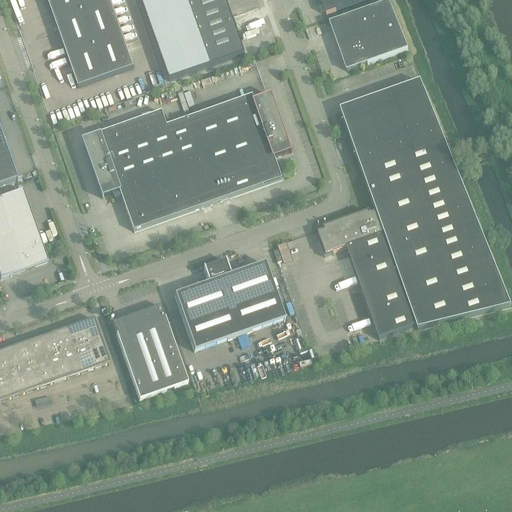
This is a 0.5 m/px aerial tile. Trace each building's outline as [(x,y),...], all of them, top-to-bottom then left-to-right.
[(134,70),(109,0),(46,0),(78,89),(134,70)] [(140,0),(170,83),(211,69),(245,57),(225,0),(140,0)] [(317,0),(318,0),(320,0),(327,17),(374,0),(317,0)] [(367,66),(408,52),(389,4),(329,25),(330,26),(334,24),(342,46),(338,48),(347,73),(367,66)] [(421,83),(340,112),(376,215),(370,217),(369,214),(324,230),(325,233),(318,235),(321,242),(319,243),(319,244),(325,259),(333,256),(333,257),(334,257),(333,255),(347,250),(379,342),(417,328),(418,332),(511,309),(421,83)] [(272,98),(255,104),(253,98),(192,120),(221,203),(283,182),(275,161),(293,154),(272,98)] [(103,200),(120,194),(134,234),(221,203),(192,120),(168,128),(163,114),(100,136),(100,138),(83,144),(103,200)] [(0,188),(16,183),(2,143),(3,142),(4,142),(0,130),(0,188)] [(22,192),(0,200),(0,281),(0,282),(12,278),(12,277),(47,265),(48,264),(43,251),(43,250),(22,192)] [(194,354),(285,322),(265,265),(231,277),(227,266),(226,266),(226,267),(219,269),(218,267),(215,268),(216,271),(205,274),(205,273),(204,273),(208,285),(174,297),(194,354)] [(188,385),(160,308),(112,325),(139,403),(188,385)] [(100,339),(93,321),(66,330),(72,349),(86,344),(100,339)] [(45,359),(59,354),(72,349),(66,330),(38,340),(45,359)] [(95,370),(109,365),(100,339),(86,344),(95,370)] [(40,389),(54,385),(45,359),(38,340),(24,345),(40,389)] [(72,349),(81,375),(95,370),(86,344),(72,349)] [(40,389),(24,345),(11,350),(17,369),(27,394),(40,389)] [(59,354),(68,380),(81,375),(72,349),(59,354)] [(0,353),(0,362),(4,373),(17,369),(11,350),(0,353)] [(45,359),(54,385),(68,380),(59,354),(45,359)] [(4,373),(13,399),(27,394),(17,369),(4,373)] [(0,403),(13,399),(4,373),(0,374),(0,403)]
